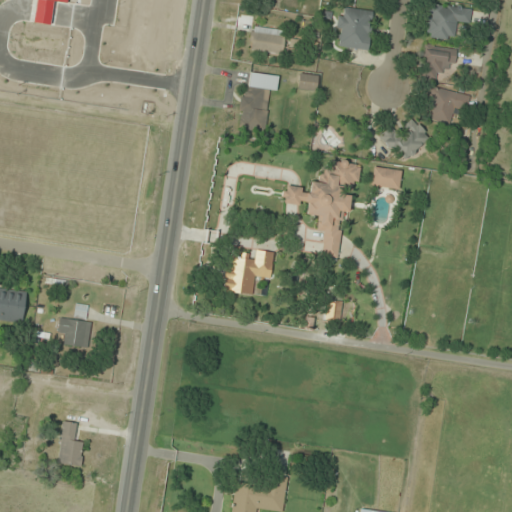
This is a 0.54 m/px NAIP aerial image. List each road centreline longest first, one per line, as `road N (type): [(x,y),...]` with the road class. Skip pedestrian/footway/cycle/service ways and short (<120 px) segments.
road 1 (secondary): [(126,511),(206,0)]
road 2 (residential): [(165,267),(0,242)]
